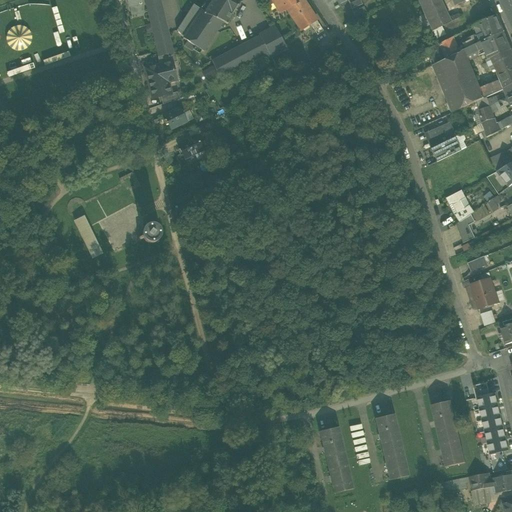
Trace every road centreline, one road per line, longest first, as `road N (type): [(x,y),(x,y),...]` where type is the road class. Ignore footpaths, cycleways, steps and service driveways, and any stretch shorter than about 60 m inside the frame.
road 1 (residential): [(478,364),(411,156),(318,0)]
road 2 (residential): [(478,364),(292,416),(230,421),(216,412)]
road 3 (unclassified): [(119,0),(178,245)]
road 4 (track): [(178,245),(216,412)]
road 5 (track): [(216,412),(86,396)]
